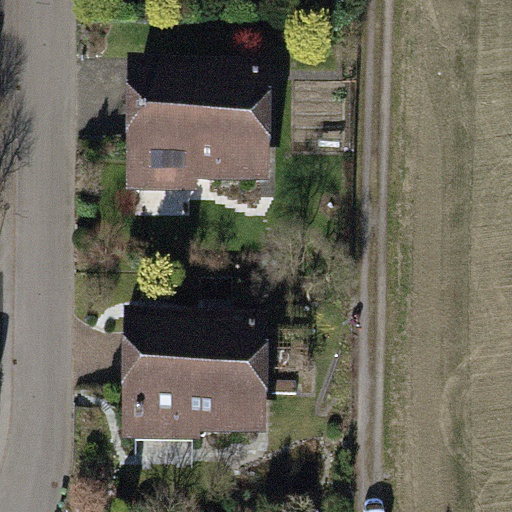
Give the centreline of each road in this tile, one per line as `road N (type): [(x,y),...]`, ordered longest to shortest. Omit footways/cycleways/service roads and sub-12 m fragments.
road 1 (residential): [(17,511),(49,403),(47,0)]
road 2 (track): [(364,511),(375,0)]
